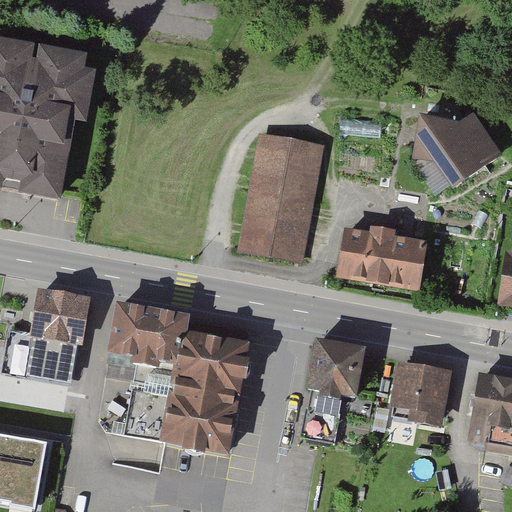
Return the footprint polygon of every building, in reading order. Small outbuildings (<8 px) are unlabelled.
[(35,52),(0,46),(0,197),(3,198),(4,190),(21,193),(19,201),(62,209),(76,129),(87,131),(97,79),(86,77),(88,62),(40,53),(37,68),(33,67),(35,52)] [(504,161),(474,118),(460,128),(420,122),(413,163),(435,168),(454,196),(504,161)] [(327,150),(260,138),(239,256),(306,269),(327,150)] [(370,239),(345,235),(336,284),(421,299),(429,248),(395,243),(396,237),(371,233),(370,239)] [(511,258),(507,258),(498,313),(511,315),(511,258)] [(91,305),(39,296),(32,338),(10,334),(1,378),(72,391),(79,352),(83,353),(91,305)] [(192,323),(117,310),(107,366),(110,367),(107,381),(134,386),(123,442),(161,449),(160,452),(230,465),(251,351),(188,340),(192,323)] [(367,355),(317,346),(307,397),(311,398),(309,412),(307,412),(301,442),(337,449),(343,404),(358,406),(367,355)] [(453,377),(398,368),(391,413),(409,417),(408,427),(443,433),(453,377)] [(511,386),(480,381),(468,447),(487,451),(485,458),(511,462),(511,386)] [(37,511),(49,452),(0,443),(0,509),(10,511),(9,511),(37,511)] [(511,469),(508,467),(500,485),(511,489),(511,469)]
